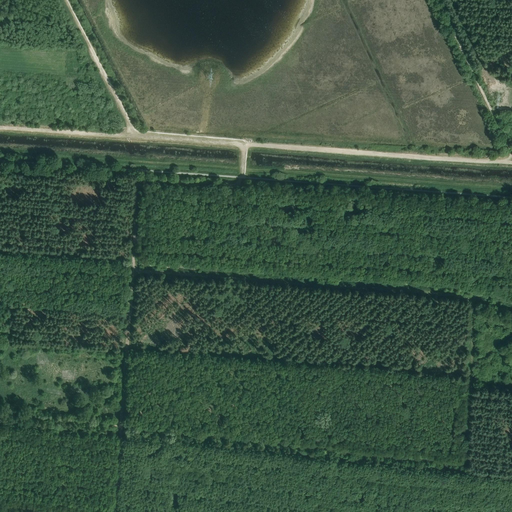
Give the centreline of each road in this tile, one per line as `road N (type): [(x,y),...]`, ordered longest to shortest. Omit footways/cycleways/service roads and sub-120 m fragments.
road 1 (track): [(474,300),(464,464),(0,414)]
road 2 (track): [(0,128),(511,162)]
road 3 (track): [(133,270),(440,294),(511,310)]
road 4 (track): [(511,153),(437,0)]
road 5 (track): [(64,0),(134,136)]
